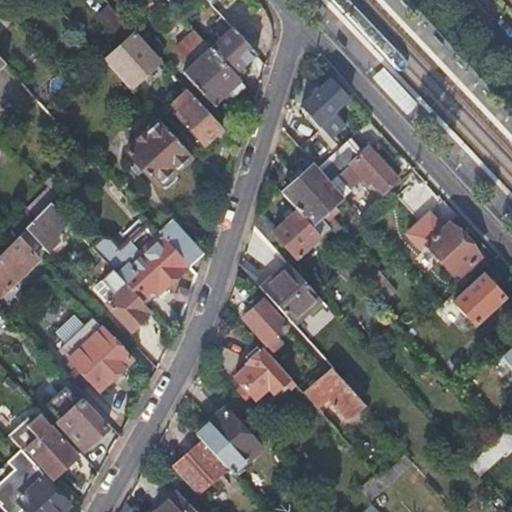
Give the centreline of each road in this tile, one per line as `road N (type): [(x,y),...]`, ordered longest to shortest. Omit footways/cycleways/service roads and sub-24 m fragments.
road 1 (residential): [(299,22),(187,356),(97,511)]
road 2 (residential): [(299,22),(511,252)]
